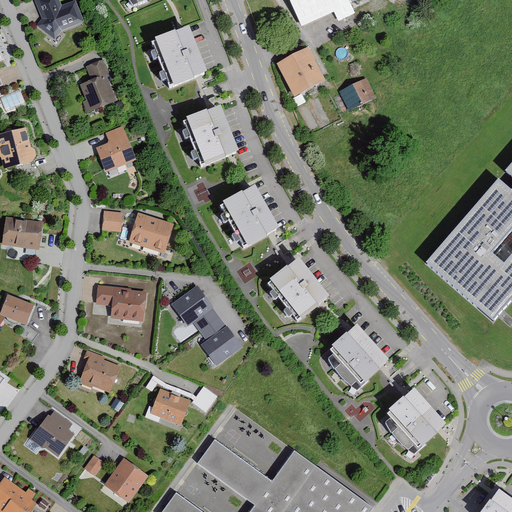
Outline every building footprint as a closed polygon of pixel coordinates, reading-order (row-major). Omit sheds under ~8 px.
[(54,0),(37,0),(33,2),(41,21),(33,31),(53,45),(61,34),(82,26),(74,6),(59,12),(54,0)] [(162,0),(123,0),(125,4),(131,12),(162,0)] [(287,0),(301,30),(331,16),(336,26),(352,19),(343,0),(287,0)] [(205,80),(186,33),(150,47),(153,56),(148,58),(152,67),(156,66),(161,78),(158,79),(161,87),(165,85),(168,92),(172,91),(173,93),(205,80)] [(324,85),(306,51),(275,67),(293,101),(324,85)] [(102,63),(85,69),(90,85),(79,89),(85,104),(81,105),(85,114),(116,103),(102,63)] [(375,100),(365,81),(339,95),(349,113),(375,100)] [(218,108),(181,122),(185,132),(181,133),(184,141),(187,139),(193,154),(190,155),(193,162),(196,160),(199,168),(236,154),(218,108)] [(24,129),(0,135),(0,159),(3,170),(31,162),(35,157),(33,151),(30,149),(24,129)] [(120,129),(104,135),(108,143),(107,145),(95,150),(105,175),(136,162),(123,131),(120,129)] [(511,163),(507,169),(511,172),(511,188),(500,178),(427,262),(496,321),(511,303),(511,253),(506,260),(495,251),(511,230),(511,163)] [(252,187),(218,206),(223,215),(218,218),(223,226),(227,223),(234,235),(230,237),(234,245),(238,243),(242,251),(278,231),(252,187)] [(122,215),(103,213),(101,233),(120,235),(122,215)] [(173,225),(137,214),(128,245),(165,255),(173,225)] [(41,223),(4,219),(1,247),(38,252),(41,223)] [(296,257),(264,283),(271,292),(267,296),(273,303),(277,300),(286,310),(282,314),(287,321),(292,317),(297,324),(329,298),(296,257)] [(145,293),(96,288),(95,306),(111,307),(109,320),(142,324),(145,293)] [(219,319),(195,288),(169,307),(187,330),(192,326),(198,334),(204,342),(199,346),(215,367),(241,348),(219,319)] [(33,307),(6,298),(0,317),(0,325),(4,320),(27,327),(33,307)] [(355,326),(328,351),(333,356),(327,362),(334,374),(348,388),(356,393),(389,362),(355,326)] [(38,334),(27,327),(19,338),(30,346),(38,334)] [(85,353),(83,360),(86,361),(78,385),(92,390),(92,388),(110,395),(120,368),(103,362),(104,359),(85,353)] [(171,394),(158,390),(151,411),(148,410),(145,420),(178,431),(189,401),(181,398),(181,397),(189,400),(192,402),(190,404),(204,415),(218,398),(204,387),(195,398),(191,395),(165,385),(152,377),(144,389),(151,394),(157,386),(163,389),(171,392),(171,394)] [(412,390),(384,415),(390,421),(384,426),(390,437),(403,450),(412,457),(445,426),(412,390)] [(47,414),(27,442),(42,452),(43,450),(57,460),(75,435),(69,431),(73,426),(52,411),(49,416),(47,414)] [(370,511),(373,509),(294,452),(272,483),(214,440),(196,464),(254,507),(250,511),(198,511),(175,495),(162,511),(370,511)] [(103,465),(92,458),(84,471),(95,478),(103,465)] [(147,477),(122,460),(103,487),(128,504),(147,477)] [(5,482),(0,489),(0,511),(27,511),(33,505),(29,502),(32,498),(25,493),(23,495),(5,482)] [(511,511),(511,500),(498,490),(481,511),(511,511)]
